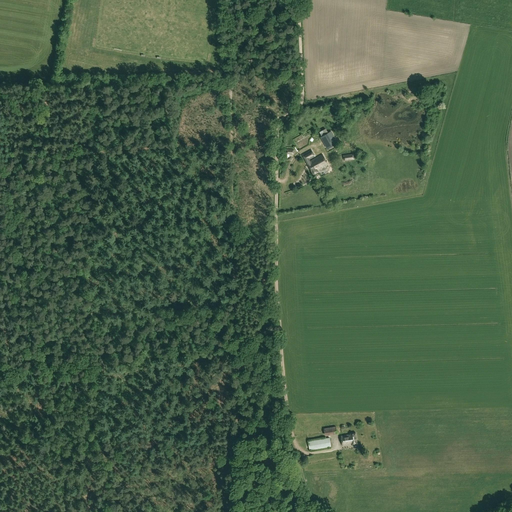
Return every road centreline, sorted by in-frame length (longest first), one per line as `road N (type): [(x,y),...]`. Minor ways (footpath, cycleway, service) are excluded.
road 1 (track): [(327,511),(301,473),(278,351),(277,137),(301,99),(298,0)]
road 2 (track): [(13,375),(234,347)]
